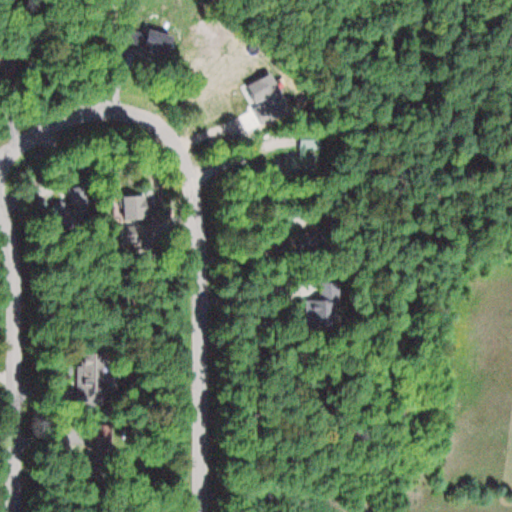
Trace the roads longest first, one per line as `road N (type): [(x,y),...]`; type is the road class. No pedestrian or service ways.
road 1 (residential): [(191,511),(189,220),(169,146),(130,113),(88,109),(0,163)]
road 2 (residential): [(10,511),(10,262),(0,209)]
